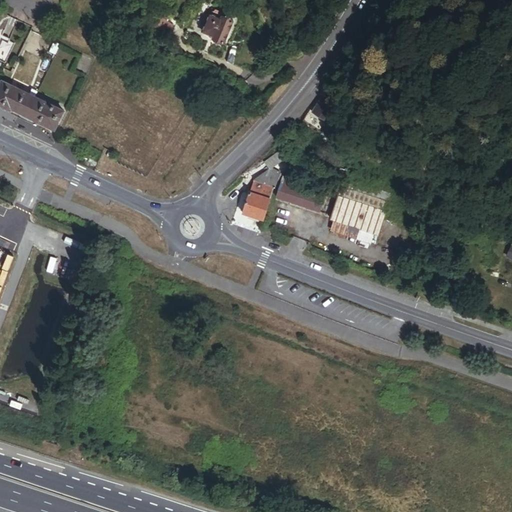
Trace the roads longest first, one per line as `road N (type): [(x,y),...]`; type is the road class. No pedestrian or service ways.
road 1 (secondary): [(247,251),(511,350)]
road 2 (tertiary): [(361,0),(291,104),(221,177)]
road 3 (secondary): [(0,140),(144,206)]
road 4 (motorway): [(144,511),(0,464)]
